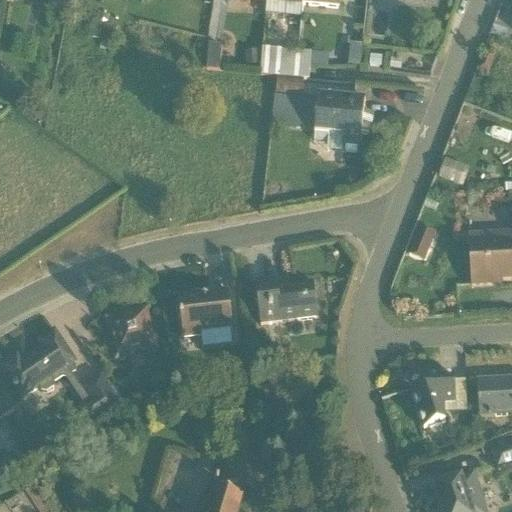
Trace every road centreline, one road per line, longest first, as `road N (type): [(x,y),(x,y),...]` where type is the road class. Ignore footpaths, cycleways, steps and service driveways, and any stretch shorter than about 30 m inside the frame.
road 1 (residential): [(0,306),(188,246),(342,219),(393,226)]
road 2 (residential): [(393,226),(479,0)]
road 3 (residential): [(393,511),(364,418),(358,341)]
road 4 (residential): [(511,335),(358,341)]
road 5 (residential): [(358,341),(393,226)]
